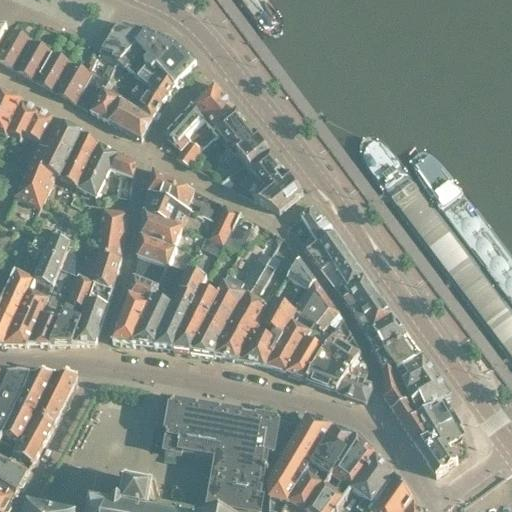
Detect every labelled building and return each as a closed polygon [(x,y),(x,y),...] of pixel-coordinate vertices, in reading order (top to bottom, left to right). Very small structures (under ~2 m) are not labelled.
[(118,28),(101,55),(100,56),(117,67),(119,66),(136,49),(135,47),(142,34),(123,27),(118,28)] [(13,32),(3,49),(0,54),(0,63),(16,73),(33,44),(13,32)] [(136,49),(119,66),(145,86),(158,71),(176,50),(171,47),(159,41),(142,34),(135,47),(136,49)] [(53,55),(33,44),(16,73),(37,85),(53,55)] [(180,53),(176,50),(158,71),(145,86),(151,90),(162,76),(175,90),(197,67),(189,60),(180,53)] [(53,55),(37,85),(56,96),(73,67),(53,55)] [(93,78),(73,67),(56,96),(76,107),(93,78)] [(105,77),(112,81),(116,72),(109,68),(105,77)] [(166,102),(175,90),(162,76),(151,90),(166,102)] [(215,87),(192,110),(205,125),(213,133),(215,132),(237,115),(215,87)] [(141,88),(135,98),(129,110),(153,123),(163,106),(141,88)] [(129,110),(135,98),(117,89),(113,97),(105,92),(92,115),(92,116),(110,126),(121,105),(129,110)] [(9,137),(24,105),(0,92),(0,137),(7,141),(9,137)] [(24,105),(9,137),(21,142),(23,138),(27,140),(40,113),(24,105)] [(121,105),(110,126),(142,143),(153,123),(129,110),(121,105)] [(192,110),(179,124),(192,137),(205,125),(192,110)] [(53,120),(40,113),(27,140),(40,147),(53,120)] [(237,115),(215,132),(267,193),(254,203),(280,217),(304,198),(237,115)] [(40,147),(31,166),(56,179),(59,181),(83,136),(65,126),(53,120),(40,147)] [(175,128),(166,140),(182,154),(192,144),(188,140),(192,137),(179,124),(175,128)] [(100,146),(83,136),(59,181),(80,192),(101,147),(100,146)] [(192,144),(182,154),(177,161),(191,169),(203,152),(192,144)] [(101,147),(80,192),(97,201),(110,174),(121,178),(126,160),(117,156),(101,147)] [(137,165),(126,160),(121,178),(134,181),(137,165)] [(31,166),(26,178),(15,200),(41,212),(49,193),(56,179),(31,166)] [(155,173),(150,195),(187,211),(195,193),(155,173)] [(121,178),(120,190),(132,191),(134,181),(121,178)] [(132,191),(120,190),(118,200),(130,203),(132,191)] [(187,211),(150,195),(146,216),(183,231),(191,212),(187,211)] [(226,207),(219,221),(227,225),(234,211),(226,207)] [(325,226),(313,210),(301,221),(318,247),(319,249),(334,239),(334,238),(325,226)] [(234,211),(227,225),(233,229),(240,215),(234,211)] [(87,258),(70,306),(87,314),(96,290),(113,296),(121,265),(128,216),(103,212),(96,257),(79,251),(78,255),(87,258)] [(146,216),(143,236),(175,250),(184,231),(183,231),(146,216)] [(227,225),(219,221),(209,242),(223,249),(233,229),(227,225)] [(252,234),(236,226),(225,248),(241,256),(252,234)] [(34,284),(30,294),(48,302),(52,292),(71,248),(71,247),(62,243),(64,236),(57,232),(34,284)] [(175,250),(143,236),(142,239),(138,262),(167,273),(168,271),(177,251),(175,250)] [(319,249),(318,247),(308,254),(322,274),(331,267),(334,271),(350,260),(334,239),(319,249)] [(52,292),(48,302),(27,349),(51,349),(70,306),(87,258),(78,255),(79,251),(71,248),(52,292)] [(227,280),(217,300),(241,314),(267,268),(267,267),(271,260),(263,255),(257,265),(244,288),(227,280)] [(331,267),(322,274),(333,289),(342,283),(349,292),(365,281),(350,260),(334,271),(331,267)] [(167,273),(138,262),(136,278),(160,289),(167,273)] [(317,286),(300,262),(289,281),(302,290),(311,294),(317,286)] [(267,268),(241,314),(215,359),(241,365),(258,335),(271,313),(258,305),(276,273),(267,268)] [(153,306),(135,349),(157,351),(188,279),(168,271),(167,273),(160,289),(136,278),(135,281),(159,291),(153,306)] [(10,288),(5,286),(5,287),(9,289),(4,302),(0,302),(0,306),(1,308),(0,309),(0,348),(4,349),(30,294),(34,284),(15,275),(10,288)] [(189,277),(188,279),(157,351),(175,354),(203,294),(203,293),(207,286),(189,277)] [(135,281),(130,299),(153,306),(159,291),(135,281)] [(365,281),(349,292),(352,298),(345,304),(354,318),(379,302),(365,281)] [(0,309),(1,308),(0,306),(0,302),(4,302),(9,289),(5,287),(5,286),(0,283),(0,309)] [(352,298),(349,292),(342,283),(333,289),(345,304),(352,298)] [(276,304),(271,313),(258,335),(241,365),(267,370),(287,377),(312,337),(317,330),(318,327),(326,333),(337,314),(317,286),(311,294),(302,290),(289,312),(276,304)] [(70,306),(51,349),(96,348),(113,296),(96,290),(87,314),(70,306)] [(30,294),(4,349),(27,349),(48,302),(30,294)] [(217,300),(203,294),(175,354),(190,356),(217,300)] [(153,306),(130,299),(128,308),(114,346),(135,349),(153,306)] [(241,314),(217,300),(190,356),(215,360),(215,359),(241,314)] [(393,321),(379,302),(354,318),(366,337),(393,321)] [(312,337),(287,377),(306,383),(344,325),(339,317),(337,314),(326,333),(318,327),(317,330),(312,337)] [(393,321),(366,337),(376,359),(407,341),(393,321)] [(362,357),(344,325),(306,383),(337,395),(362,357)] [(422,361),(407,341),(376,359),(383,373),(394,369),(398,376),(422,361)] [(369,375),(362,357),(337,395),(346,398),(354,401),(367,406),(372,393),(371,388),(365,385),(369,375)] [(437,382),(422,361),(398,376),(406,394),(408,398),(437,382)] [(394,369),(383,373),(386,396),(385,400),(416,448),(430,441),(424,431),(418,420),(422,418),(446,404),(451,402),(440,386),(433,389),(434,391),(431,393),(432,394),(412,406),(408,398),(406,394),(398,376),(394,369)] [(0,397),(9,379),(0,378),(0,397)] [(0,441),(32,380),(9,379),(0,397),(0,441)] [(32,380),(0,441),(0,448),(6,440),(20,448),(35,419),(54,380),(32,380)] [(54,380),(35,419),(54,430),(78,381),(54,380)] [(437,382),(408,398),(412,406),(432,394),(431,393),(434,391),(433,389),(440,386),(437,382)] [(459,427),(446,404),(422,418),(427,429),(439,422),(451,447),(464,439),(458,430),(459,427)] [(280,424),(172,406),(167,439),(168,439),(165,456),(182,458),(183,455),(218,461),(210,510),(221,511),(261,511),(263,503),(261,503),(266,476),(269,476),(270,473),(272,474),(297,434),(298,428),(280,424)] [(427,429),(422,418),(418,420),(424,431),(427,429)] [(35,419),(20,448),(16,459),(33,469),(54,430),(35,419)] [(308,421),(298,438),(269,487),(269,511),(283,511),(286,503),(291,506),(334,432),(308,421)] [(430,441),(416,448),(437,480),(458,465),(447,449),(451,447),(439,422),(427,429),(433,440),(430,441)] [(433,440),(427,429),(424,431),(430,441),(433,440)] [(286,503),(283,511),(311,511),(356,441),(334,432),(291,506),(286,503)] [(357,440),(356,441),(311,511),(338,511),(375,460),(375,459),(357,440)] [(0,460),(0,489),(16,499),(29,476),(12,466),(0,460)] [(372,511),(395,480),(375,460),(338,511),(372,511)] [(395,480),(372,511),(406,511),(413,503),(395,480)] [(91,511),(151,511),(155,496),(159,497),(160,494),(155,493),(155,492),(154,492),(155,487),(152,487),(151,491),(130,487),(131,482),(128,482),(127,486),(126,486),(126,487),(121,486),(121,489),(125,490),(122,506),(119,505),(116,507),(115,511),(95,507),(91,501),(88,503),(92,509),(91,511)] [(0,489),(0,511),(8,511),(16,499),(0,489)] [(418,511),(413,503),(406,511),(418,511)]
